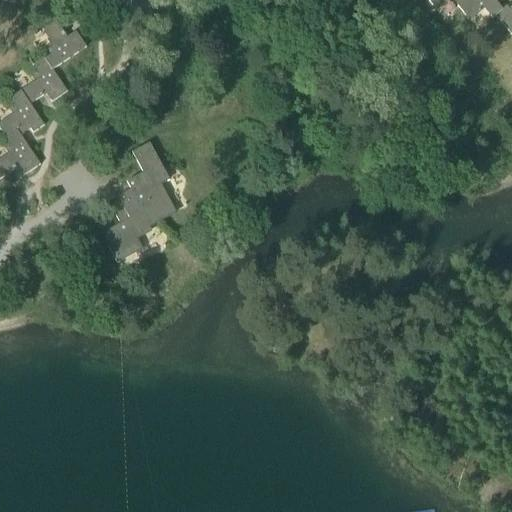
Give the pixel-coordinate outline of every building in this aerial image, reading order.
[(451,0),(459,10),(469,2),(467,0),(425,0),(435,12),(451,0)] [(490,20),(494,17),(501,11),(492,0),(467,0),(469,2),(459,10),(468,22),(483,11),(490,20)] [(511,8),(508,11),(506,8),(501,11),(494,17),(509,37),(511,34),(511,8)] [(53,48),(41,56),(52,72),(86,49),(75,33),(66,39),(55,22),(42,32),(53,48)] [(39,80),(20,93),(29,106),(45,96),(51,104),(67,93),(52,72),(41,56),(29,65),(39,80)] [(0,124),(0,134),(6,143),(18,135),(20,138),(29,131),(32,135),(43,127),(29,106),(20,93),(9,101),(13,107),(8,111),(12,116),(0,124)] [(12,152),(0,160),(0,176),(2,179),(18,169),(24,177),(40,167),(20,138),(18,135),(6,143),(12,152)] [(105,233),(104,235),(104,238),(107,243),(105,244),(116,265),(141,252),(136,242),(150,235),(147,230),(175,216),(159,187),(169,182),(149,145),(131,155),(142,175),(126,184),(130,192),(117,199),(123,210),(117,213),(115,216),(115,219),(119,226),(105,233)]
